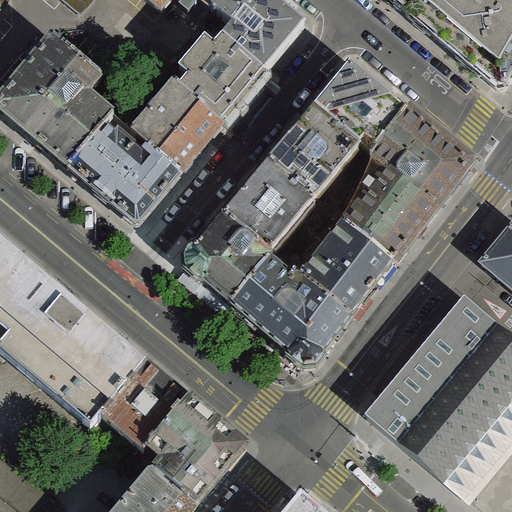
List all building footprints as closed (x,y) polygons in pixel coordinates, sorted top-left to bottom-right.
[(0,0),(0,13),(12,1),(10,0),(0,0)] [(59,0),(79,16),(91,0),(59,0)] [(196,0),(201,3),(213,13),(223,0),(145,0),(162,14),(172,2),(173,0),(196,0)] [(201,3),(196,0),(190,0),(182,11),(190,17),(201,3)] [(301,25),(269,0),(223,0),(213,13),(234,30),(224,42),(266,76),(304,30),(301,25)] [(388,0),(409,18),(423,0),(388,0)] [(511,83),(511,0),(423,0),(409,18),(498,92),(508,90),(511,83)] [(266,76),(224,42),(215,52),(206,45),(181,74),(190,82),(181,93),(222,128),(266,76)] [(0,113),(71,173),(104,133),(114,122),(88,100),(101,84),(67,56),(54,45),(0,109),(0,113)] [(408,115),(352,69),(316,111),(361,149),(366,143),(379,154),(408,115)] [(222,128),(181,93),(175,88),(162,104),(165,106),(148,128),(144,125),(133,139),(150,154),(180,179),(222,128)] [(269,166),(316,204),(361,149),(316,111),(269,166)] [(379,154),(373,161),(389,173),(438,209),(470,169),(469,166),(408,115),(379,154)] [(180,179),(150,154),(144,161),(119,140),(116,143),(104,133),(71,173),(137,229),(180,179)] [(224,220),(271,258),(316,204),(269,166),(224,220)] [(394,267),(438,209),(389,173),(345,229),(394,267)] [(233,308),(271,264),(271,258),(224,220),(186,265),(186,270),(233,308)] [(511,224),(480,262),(511,288),(511,224)] [(394,267),(345,229),(304,282),(352,320),(394,267)] [(0,244),(0,354),(93,430),(103,419),(146,367),(0,244)] [(352,320),(304,282),(293,284),(271,264),(233,308),(308,372),(314,372),(352,320)] [(364,419),(474,510),(475,508),(511,464),(511,341),(463,301),(364,419)] [(146,367),(103,419),(144,454),(149,448),(188,401),(146,367)] [(246,451),(188,401),(149,448),(166,463),(157,473),(197,509),(246,451)] [(40,491),(0,459),(0,496),(19,511),(41,511),(51,500),(40,491)] [(194,511),(197,509),(157,473),(150,475),(119,511),(194,511)]
